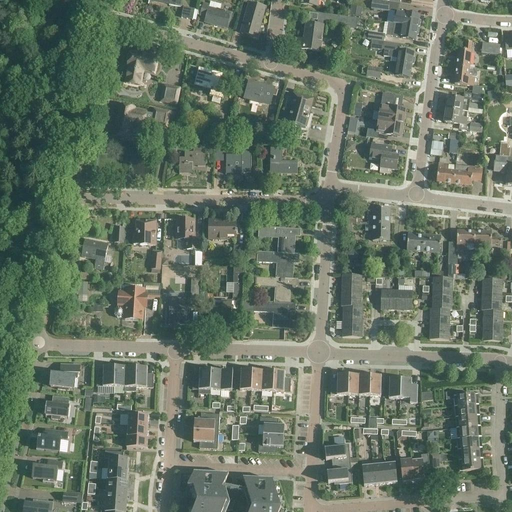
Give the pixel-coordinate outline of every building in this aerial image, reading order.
[(371,10),(388,13),(390,3),(389,3),(375,1),(372,0),(371,10)] [(203,4),(200,17),(206,18),(204,24),(226,30),(231,15),(220,12),(221,6),(210,3),(210,6),(203,4)] [(266,8),(249,4),(240,34),(257,38),(266,8)] [(351,7),(349,16),(356,17),(357,8),(351,7)] [(181,18),(193,20),(195,10),(183,8),(181,18)] [(394,13),(392,25),(401,26),(417,29),(417,28),(420,28),(421,22),(418,20),(419,16),(399,12),(394,11),(394,13)] [(355,29),(357,18),(348,17),(346,28),(355,29)] [(389,24),(387,36),(399,38),(399,40),(415,42),(416,37),(419,36),(420,30),(417,29),(401,26),(392,25),(389,24)] [(322,27),(316,26),(305,25),(303,40),(298,40),(297,50),(318,53),(322,27)] [(364,33),(363,39),(384,42),(385,35),(369,32),(368,34),(364,33)] [(382,52),(384,42),(363,39),(362,39),(367,40),(372,41),(370,50),(382,52)] [(459,51),(457,68),(469,70),(471,52),(470,52),(471,43),(465,42),(464,52),(459,51)] [(500,46),(488,44),(486,54),(499,56),(500,46)] [(385,50),(383,57),(396,59),(396,64),(412,66),(414,65),(415,60),(413,59),(413,53),(398,51),(398,52),(385,50)] [(129,67),(126,84),(139,86),(143,69),(154,72),(157,58),(130,53),(127,67),(129,67)] [(412,66),(396,64),(395,69),(390,68),(388,76),(394,77),(410,79),(412,66)] [(368,67),(363,67),(361,75),(366,75),(366,78),(380,80),(381,69),(368,67)] [(457,68),(455,85),(473,87),(474,77),(475,70),(469,70),(457,68)] [(223,100),(226,86),(222,85),(224,76),(198,69),(193,87),(211,91),(209,97),(223,100)] [(162,84),(159,103),(177,106),(180,88),(162,84)] [(270,105),(274,89),(262,86),(261,88),(248,84),(244,100),(258,104),(258,102),(270,105)] [(487,93),(489,103),(499,100),(496,90),(487,93)] [(294,105),(289,124),(293,125),(291,131),(289,138),(306,141),(307,136),(315,110),(310,108),(312,100),(293,95),(291,104),(294,105)] [(482,96),(472,95),(471,101),(471,102),(481,103),(482,96)] [(469,101),(448,98),(446,111),(467,114),(468,108),(469,108),(469,101)] [(395,101),(382,99),(378,122),(403,126),(405,111),(394,109),(395,101)] [(362,104),(355,103),(353,116),(360,117),(362,104)] [(133,108),(120,106),(114,137),(127,139),(130,125),(143,127),(146,114),(133,111),(133,108)] [(152,108),(149,125),(167,128),(170,112),(152,108)] [(470,127),(471,124),(466,123),(467,121),(466,120),(467,114),(446,111),(445,124),(460,126),(466,126),(470,127)] [(216,120),(212,135),(214,135),(224,135),(227,123),(216,120)] [(403,126),(378,122),(377,132),(367,130),(366,138),(378,140),(379,134),(385,135),(385,136),(401,138),(403,126)] [(470,127),(469,133),(480,134),(482,134),(483,125),(471,124),(470,127)] [(459,135),(449,134),(448,140),(451,140),(449,154),(457,155),(459,135)] [(203,135),(203,145),(214,145),(214,136),(214,135),(212,135),(203,135)] [(429,155),(440,157),(442,143),(431,142),(429,155)] [(356,145),(348,143),(346,151),(354,153),(356,145)] [(214,145),(214,158),(222,158),(222,156),(222,145),(214,145)] [(369,161),(381,162),(380,169),(379,174),(387,175),(388,171),(396,172),(398,157),(391,156),(392,149),(372,145),(369,161)] [(500,145),(499,157),(500,158),(508,158),(509,158),(510,150),(507,150),(508,145),(500,145)] [(226,163),(225,175),(241,176),(241,174),(251,174),(251,146),(241,146),(241,156),(226,155),(226,156),(226,163)] [(180,159),(179,175),(193,175),(194,167),(194,166),(199,166),(199,167),(205,167),(205,147),(193,147),(193,153),(185,153),(185,159),(180,159)] [(281,162),(282,152),(282,150),(270,150),(270,176),(297,176),(297,163),(281,162)] [(495,157),(494,172),(506,174),(505,186),(511,186),(511,158),(509,158),(508,158),(500,158),(499,157),(495,157)] [(455,172),(456,166),(438,164),(436,183),(454,185),(455,172)] [(469,168),(456,166),(455,172),(454,185),(471,187),(472,182),(481,183),(482,170),(469,169),(469,168)] [(372,220),(389,221),(389,210),(372,209),(372,220)] [(372,231),(389,232),(389,221),(372,220),(372,231)] [(193,222),(176,221),(176,241),(183,241),(182,251),(201,251),(201,241),(193,241),(193,222)] [(237,235),(237,232),(235,232),(235,225),(221,225),(221,222),(209,222),(209,241),(235,241),(235,234),(237,235)] [(156,247),(156,223),(136,223),(135,236),(133,236),(133,246),(147,246),(147,248),(156,247)] [(114,228),(113,243),(123,244),(124,228),(114,228)] [(257,252),(294,255),(295,238),(300,238),(300,230),(258,228),(258,238),(278,240),(277,254),(257,252)] [(389,232),(372,231),(372,243),(389,242),(389,232)] [(448,243),(448,265),(457,265),(457,253),(466,253),(473,253),(474,246),(474,233),(457,233),(457,244),(448,243)] [(474,233),(474,246),(491,246),(491,245),(501,246),(501,239),(491,239),(491,234),(474,233)] [(423,253),(424,237),(408,236),(407,252),(423,253)] [(424,237),(423,253),(439,254),(440,238),(424,237)] [(103,271),(104,262),(108,246),(84,241),(81,258),(95,260),(94,269),(103,271)] [(233,261),(244,262),(245,247),(233,247),(233,258),(227,258),(227,261),(233,261)] [(358,251),(347,251),(347,260),(357,260),(358,251)] [(162,253),(152,252),(150,270),(161,271),(162,253)] [(294,255),(257,252),(256,263),(276,264),(275,278),(293,279),(293,263),(298,263),(298,255),(294,255)] [(455,274),(455,280),(472,280),(473,264),(465,264),(465,274),(455,274)] [(234,267),(233,283),(243,283),(243,267),(234,267)] [(341,292),(361,292),(361,277),(342,276),(341,292)] [(375,277),(367,277),(366,286),(375,286),(375,277)] [(293,279),(275,278),(255,278),(255,283),(255,288),(275,290),(274,304),(293,305),(291,305),(292,287),(296,288),(297,280),(293,280),(293,279)] [(432,295),(452,295),(452,280),(433,279),(432,295)] [(482,296),(501,297),(502,281),(483,280),(482,296)] [(87,296),(88,283),(75,283),(75,293),(78,293),(78,296),(87,296)] [(243,283),(233,283),(233,299),(242,299),(243,285),(243,283)] [(121,319),(125,315),(125,319),(142,320),(143,308),(145,308),(147,290),(127,289),(126,294),(120,294),(119,306),(115,310),(114,316),(117,319),(121,319)] [(361,292),(341,292),(341,307),(343,307),(361,308),(361,292)] [(396,311),(396,292),(380,292),(380,296),(380,311),(396,311)] [(396,292),(396,311),(412,312),(412,292),(396,292)] [(432,295),(432,310),(450,310),(450,311),(451,311),(452,295),(432,295)] [(501,297),(482,296),(481,312),(483,312),(501,312),(501,297)] [(178,299),(178,308),(169,308),(168,323),(179,324),(179,326),(188,326),(188,310),(198,311),(198,300),(178,299)] [(209,306),(209,326),(230,327),(231,302),(222,302),(210,301),(210,306),(209,306)] [(293,305),(274,304),(245,302),(244,312),(253,313),(273,314),(272,329),(290,330),(291,312),(295,313),(295,306),(293,305)] [(362,323),(362,308),(361,308),(343,307),(342,323),(362,323)] [(430,310),(429,326),(449,327),(450,311),(450,310),(432,310),(430,310)] [(502,328),(503,312),(501,312),(483,312),(483,327),(502,328)] [(342,323),(342,339),(361,339),(362,323),(342,323)] [(429,326),(429,342),(449,342),(449,327),(429,326)] [(502,328),(483,327),(483,343),(502,343),(502,328)] [(50,387),(59,388),(58,390),(69,392),(69,391),(68,391),(69,390),(74,390),(76,379),(78,379),(78,374),(79,374),(80,367),(61,366),(61,373),(58,373),(58,376),(52,376),(50,387)] [(114,388),(115,368),(103,367),(103,374),(97,373),(97,388),(114,388)] [(114,388),(125,389),(125,368),(115,368),(114,388)] [(125,389),(125,393),(136,393),(136,389),(136,368),(125,368),(125,389)] [(136,389),(153,389),(153,375),(147,375),(147,369),(136,368),(136,389)] [(211,371),(199,371),(199,377),(193,376),(192,391),(198,391),(198,395),(210,396),(210,392),(209,392),(211,371)] [(222,372),(211,371),(209,392),(210,392),(221,392),(222,372)] [(252,372),(241,371),(240,391),(251,392),(252,372)] [(221,392),(232,393),(233,372),(222,372),(221,392)] [(252,372),(251,392),(262,393),(263,372),(252,372)] [(263,372),(262,393),(272,393),(273,373),(263,372)] [(272,393),(290,394),(291,380),(284,379),(285,373),(273,373),(272,393)] [(347,397),(348,376),(337,376),(337,382),(331,382),(330,396),(347,397)] [(358,397),(359,377),(348,376),(347,397),(358,397)] [(369,397),(370,377),(359,377),(358,397),(369,397)] [(369,397),(380,398),(381,377),(370,377),(369,397)] [(400,380),(389,379),(388,400),(400,400),(400,380)] [(400,400),(410,401),(410,405),(417,405),(418,386),(411,386),(412,380),(400,380),(400,400)] [(423,393),(422,402),(433,401),(432,392),(423,393)] [(454,407),(478,406),(477,395),(458,396),(457,392),(445,393),(446,400),(454,400),(454,407)] [(45,415),(45,416),(52,417),(52,420),(60,421),(60,418),(69,419),(70,407),(68,407),(69,400),(53,398),(52,405),(46,404),(46,409),(43,409),(43,415),(45,415)] [(479,417),(478,406),(454,407),(455,419),(479,417)] [(148,428),(149,416),(128,415),(128,426),(148,428)] [(194,432),(214,433),(218,434),(219,416),(201,415),(201,421),(194,421),(194,432)] [(455,419),(456,429),(480,427),(479,417),(455,419)] [(283,438),(284,426),(278,426),(278,420),(260,419),(259,436),(283,438)] [(148,428),(128,426),(127,437),(147,439),(148,428)] [(481,438),(480,427),(456,429),(457,440),(481,438)] [(37,451),(59,453),(61,441),(67,442),(67,434),(46,431),(45,439),(39,439),(37,451)] [(218,434),(214,433),(194,432),(193,443),(199,444),(199,450),(217,451),(218,443),(218,434)] [(259,436),(258,454),(276,455),(277,449),(283,449),(283,438),(259,436)] [(147,439),(127,437),(126,449),(147,450),(147,439)] [(482,449),(481,438),(457,440),(458,450),(482,449)] [(325,450),(324,450),(325,461),(331,461),(332,467),(350,465),(350,460),(348,445),(342,446),(330,447),(325,448),(325,450)] [(458,450),(458,461),(483,459),(482,449),(458,450)] [(109,460),(108,470),(128,471),(129,460),(123,460),(123,453),(105,452),(105,460),(109,460)] [(430,474),(428,455),(421,456),(421,460),(411,461),(413,481),(424,480),(424,474),(430,474)] [(483,471),(483,459),(458,461),(459,473),(483,471)] [(411,461),(400,462),(402,482),(413,481),(411,461)] [(54,484),(54,482),(56,482),(57,471),(62,471),(62,464),(48,462),(48,469),(34,468),(32,480),(44,481),(43,483),(54,485),(54,484)] [(384,465),(386,485),(397,484),(395,464),(384,465)] [(352,484),(350,465),(332,467),(333,472),(327,473),(328,485),(334,484),(334,486),(352,484)] [(373,466),(375,486),(386,485),(384,465),(373,466)] [(373,466),(362,467),(364,488),(375,486),(373,466)] [(107,481),(128,482),(128,471),(108,470),(107,481)] [(228,475),(194,473),(188,488),(222,490),(228,475)] [(272,481),(243,480),(247,495),(277,496),(272,481)] [(107,481),(107,491),(127,493),(128,482),(107,481)] [(222,490),(193,488),(193,489),(194,490),(198,503),(197,506),(233,508),(233,504),(231,504),(227,504),(222,490)] [(126,503),(127,493),(107,491),(106,502),(126,503)] [(64,495),(63,502),(76,504),(77,496),(64,495)] [(247,495),(252,509),(286,511),(287,511),(281,510),(277,496),(247,495)] [(52,511),(53,503),(36,501),(36,505),(25,504),(25,507),(22,506),(21,511),(52,511)] [(105,511),(125,511),(126,503),(106,502),(105,511)]
